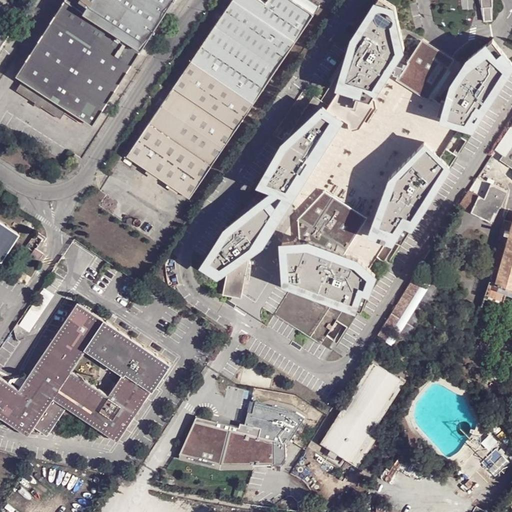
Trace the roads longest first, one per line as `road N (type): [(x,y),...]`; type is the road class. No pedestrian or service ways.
road 1 (unknown): [(54,250),(162,335),(175,362),(135,435),(119,444),(46,448),(0,429)]
road 2 (residential): [(205,0),(76,181),(52,192),(0,167)]
